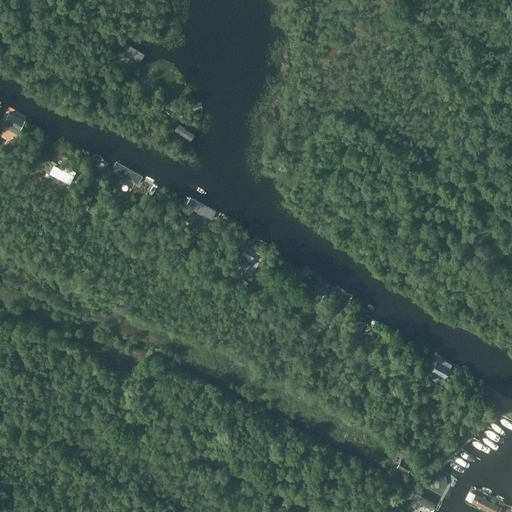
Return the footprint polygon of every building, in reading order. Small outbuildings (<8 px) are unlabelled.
[(133,41),(127,50),(142,60),(147,50),(133,41)] [(193,111),(202,110),(201,101),(191,103),(193,111)] [(18,133),(26,119),(10,110),(5,120),(13,125),(11,129),(18,133)] [(188,118),(181,122),(193,138),(199,134),(188,118)] [(98,172),(103,164),(85,153),(80,161),(98,172)] [(139,183),(144,175),(118,160),(113,169),(139,183)] [(66,170),(56,165),(54,168),(52,172),(54,173),(54,172),(71,181),(77,170),(68,166),(66,170)] [(94,206),(99,191),(88,188),(83,202),(94,206)] [(214,219),(218,211),(192,198),(188,207),(214,219)] [(247,272),(254,260),(245,255),(242,260),(237,258),(233,263),(238,266),(235,270),(239,272),(241,268),(247,272)] [(322,295),(330,284),(317,274),(313,280),(317,283),(313,288),(322,295)] [(245,287),(248,282),(242,278),(239,283),(245,287)] [(336,316),(340,307),(332,302),(327,312),(336,316)] [(355,335),(364,322),(355,316),(346,328),(355,335)] [(444,375),(449,367),(434,359),(430,367),(444,375)] [(511,401),(511,399),(511,390),(487,375),(482,382),(511,401)] [(407,473),(412,465),(401,459),(397,467),(407,473)] [(429,487),(444,485),(444,474),(428,475),(429,487)] [(433,504),(414,493),(407,505),(412,508),(416,502),(430,510),(432,507),(433,504)] [(474,497),(469,494),(466,499),(491,511),(494,511),(498,506),(475,494),(474,497)]
